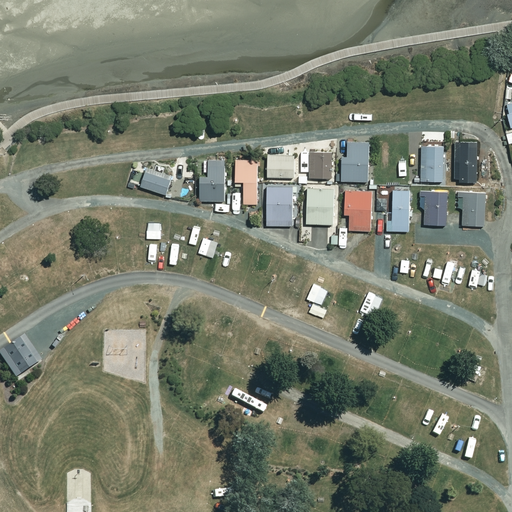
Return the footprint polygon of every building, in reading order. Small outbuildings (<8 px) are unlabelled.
[(370,183),(371,142),(350,141),(349,157),(343,156),(343,182),(370,183)] [(480,143),(456,143),(455,180),(462,180),(462,183),(479,184),(480,143)] [(446,183),(446,148),(423,147),(422,183),(446,183)] [(334,153),(311,153),(311,180),(334,180),(334,153)] [(297,156),(269,156),(269,179),(297,179),(297,156)] [(381,159),(381,175),(388,175),(389,159),(381,159)] [(227,161),(211,160),(210,178),(202,177),(202,201),(203,201),(226,201),(227,192),(227,181),(227,161)] [(246,184),(246,205),(260,205),(260,183),(260,161),(237,161),(237,180),(237,184),(237,187),(243,187),(243,184),(246,184)] [(142,188),(168,196),(174,178),(148,169),(142,188)] [(298,187),(268,187),(268,227),(295,227),(296,193),(298,193),(298,187)] [(337,188),(310,188),(309,225),(336,226),(337,188)] [(373,232),(374,192),(347,191),(346,216),(352,217),(351,232),(373,232)] [(409,191),(395,191),(394,222),(389,222),(388,232),(391,233),(411,233),(412,221),(412,191),(409,191)] [(450,193),(422,192),(421,197),(428,197),(427,221),(427,226),(449,227),(449,222),(450,193)] [(489,194),(460,193),(460,197),(465,198),(464,223),(464,226),(487,228),(487,223),(489,194)] [(242,195),(234,195),(234,214),(242,214),(242,195)] [(340,226),(340,244),(348,244),(349,226),(340,226)]
